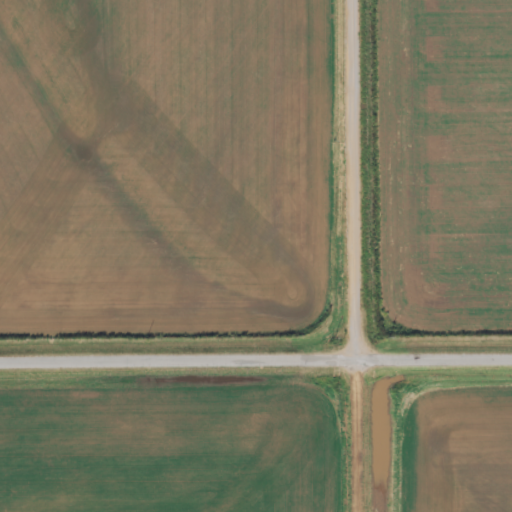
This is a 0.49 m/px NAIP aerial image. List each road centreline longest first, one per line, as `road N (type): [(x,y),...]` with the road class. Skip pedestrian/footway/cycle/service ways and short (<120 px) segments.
road 1 (residential): [(346,511),(350,0)]
road 2 (residential): [(0,362),(511,361)]
